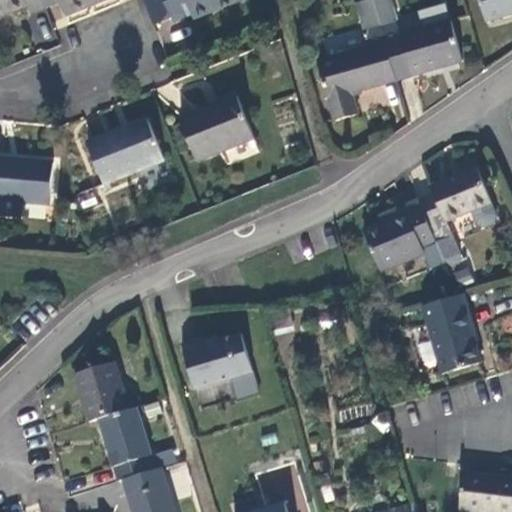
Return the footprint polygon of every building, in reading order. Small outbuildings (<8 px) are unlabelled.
[(30,14),(45,7),(42,0),(0,0),(0,16),(27,6),(30,14)] [(42,0),(45,7),(60,1),(67,17),(110,0),(42,0)] [(143,0),(154,25),(172,18),(174,21),(191,15),(193,19),(240,0),(143,0)] [(396,81),(373,0),(369,0),(358,4),(370,47),(318,62),(335,122),(357,115),(351,93),(396,81)] [(373,0),(396,81),(463,62),(451,21),(400,36),(389,0),(373,0)] [(511,15),(511,0),(480,0),(487,23),(511,15)] [(45,17),(29,20),(34,43),(50,39),(45,17)] [(238,96),(181,119),(198,161),(255,138),(238,96)] [(165,161),(148,119),(88,143),(105,185),(165,161)] [(0,200),(24,202),(51,205),(54,163),(0,157),(0,200)] [(420,201),(437,244),(453,237),(448,222),(474,212),(478,224),(482,227),(488,228),(493,226),(496,221),(497,216),(477,168),(431,187),(435,196),(420,201)] [(24,202),(0,200),(0,215),(22,217),(24,202)] [(437,244),(420,201),(392,213),(394,218),(365,229),(382,272),(426,254),(432,269),(445,264),(437,244)] [(463,261),(453,237),(437,244),(445,264),(446,268),(463,261)] [(424,307),(443,374),(481,363),(472,330),(475,329),(465,295),(424,307)] [(182,345),(196,390),(253,372),(241,334),(218,341),(203,346),(201,341),(201,338),(182,345)] [(217,337),(201,341),(203,346),(218,341),(217,337)] [(430,340),(418,343),(424,365),(436,362),(430,340)] [(90,423),(101,420),(130,411),(116,362),(76,375),(90,423)] [(455,409),(480,400),(473,381),(449,389),(455,409)] [(130,411),(101,420),(119,482),(125,480),(152,472),(147,458),(152,456),(138,408),(130,411)] [(152,472),(125,480),(134,511),(175,511),(162,469),(152,472)] [(511,511),(511,478),(464,473),(459,511),(511,511)] [(255,511),(287,511),(285,503),(255,511)] [(417,511),(415,503),(385,511),(417,511)]
